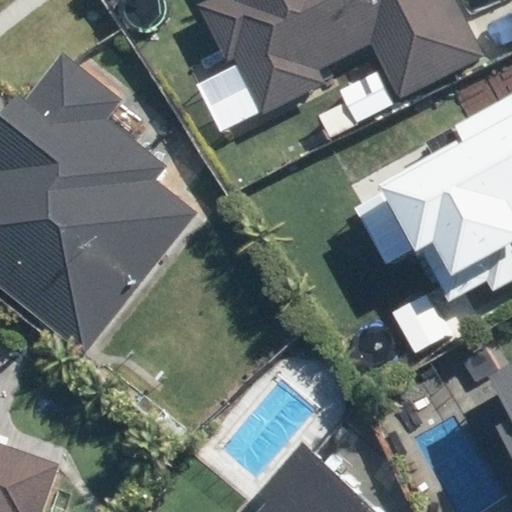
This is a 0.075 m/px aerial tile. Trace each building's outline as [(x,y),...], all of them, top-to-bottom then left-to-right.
[(255,47),(282,102),(332,78),(326,65),(388,33),(376,8),(392,0),(239,0),(225,7),(247,50),(255,47)] [(0,287),(79,353),(203,203),(161,169),(169,160),(132,130),(148,111),(68,45),(26,96),(20,91),(0,115),(0,287)] [(511,91),(353,189),(398,263),(422,248),(455,303),(467,296),(476,310),(511,287),(511,91)] [(511,370),(494,382),(511,411),(511,420),(499,428),(511,448),(511,370)] [(382,511),(388,505),(309,440),(249,511),(382,511)] [(0,511),(53,511),(68,467),(0,443),(0,511)]
